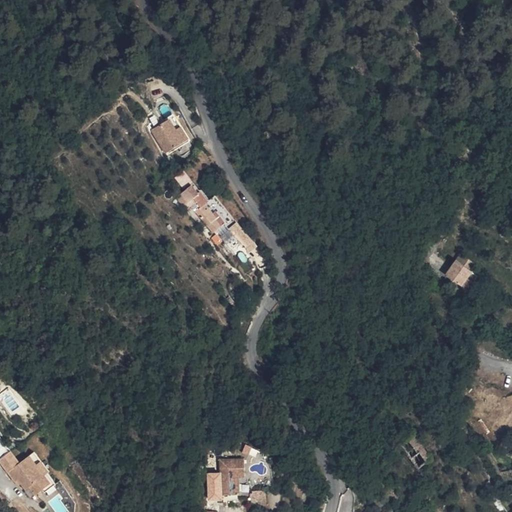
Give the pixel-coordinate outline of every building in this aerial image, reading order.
[(155,104),(139,116),(157,140),(174,128),(164,116),(155,104)] [(164,116),(174,128),(180,124),(171,112),(164,116)] [(465,160),(459,152),(453,157),(459,165),(465,160)] [(157,201),(167,216),(182,236),(183,235),(189,243),(196,238),(190,231),(191,230),(188,225),(180,215),(175,219),(167,208),(173,204),(165,195),(157,201)] [(162,220),(167,216),(157,201),(151,206),(162,220)] [(183,212),(176,202),(173,204),(167,208),(175,219),(180,215),(183,212)] [(183,212),(191,223),(200,235),(202,238),(210,231),(192,206),(183,212)] [(229,228),(251,252),(259,245),(238,220),(229,228)] [(196,238),(200,235),(191,223),(188,225),(191,230),(190,231),(196,238)] [(476,263),(460,252),(455,259),(471,270),(476,263)] [(455,259),(445,274),(460,285),(471,270),(455,259)] [(478,275),(471,270),(460,285),(467,290),(478,275)] [(436,459),(418,437),(407,446),(425,468),(436,459)] [(22,493),(25,497),(37,490),(31,477),(33,476),(20,454),(15,457),(21,468),(18,469),(25,481),(28,479),(32,487),(22,493)] [(18,469),(21,468),(15,457),(4,464),(0,457),(0,480),(1,480),(3,484),(7,491),(11,488),(16,497),(22,493),(32,487),(28,479),(25,481),(18,469)] [(218,463),(220,500),(238,500),(237,480),(247,479),(246,462),(218,463)] [(268,488),(248,490),(250,505),(269,504),(268,488)]
